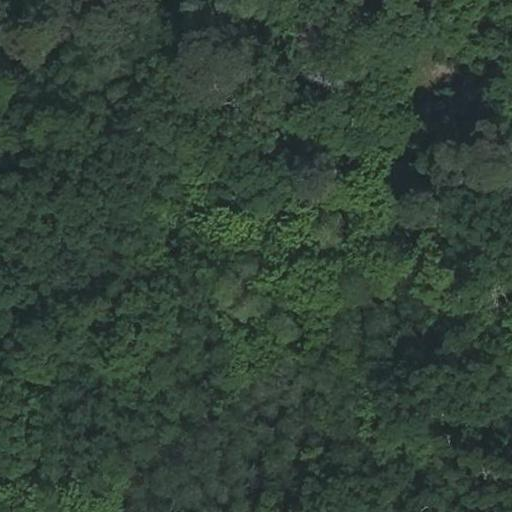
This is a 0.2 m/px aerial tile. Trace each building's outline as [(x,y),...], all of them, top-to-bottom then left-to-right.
[(493,64),(511,50),(511,0),(475,0),(475,1),(493,23),(474,37),(493,64)] [(189,99),(204,119),(251,80),(237,61),(227,68),(217,56),(193,76),(202,87),(189,99)] [(274,223),(336,178),(319,155),(301,167),(283,144),(254,164),(271,187),(256,200),(274,223)] [(0,267),(32,243),(20,227),(8,236),(0,226),(0,267)] [(53,385),(114,341),(95,318),(79,330),(60,306),(30,330),(46,351),(33,363),(53,385)]
